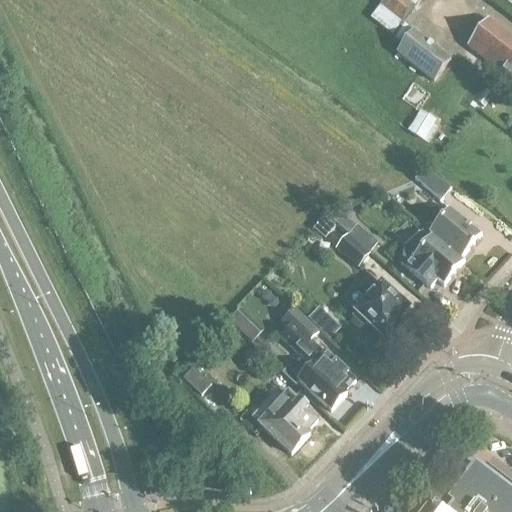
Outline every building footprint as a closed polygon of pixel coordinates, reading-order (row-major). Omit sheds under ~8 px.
[(414,7),(419,0),(385,0),(371,19),(393,36),(415,7),(414,7)] [(511,82),(511,37),(488,19),(466,47),(511,82)] [(395,39),(403,45),(395,56),(433,84),(449,61),(412,34),(414,31),(406,26),(395,39)] [(97,35),(53,57),(65,81),(56,85),(62,96),(83,86),(78,74),(108,59),(97,35)] [(187,70),(171,82),(185,101),(190,98),(221,75),(199,45),(179,59),(187,70)] [(221,75),(190,98),(204,117),(228,100),(236,110),(255,96),(248,85),(240,91),(225,72),(221,75)] [(83,86),(62,96),(68,108),(76,104),(87,126),(130,104),(120,82),(89,97),(83,86)] [(249,121),(233,133),(247,153),(251,150),(283,127),(261,97),(241,111),(249,121)] [(130,104),(87,126),(98,147),(89,152),(95,163),(116,153),(111,141),(141,126),(130,104)] [(438,129),(434,126),(437,121),(422,112),(409,133),(428,145),(438,129)] [(283,127),(251,150),(266,169),(293,149),(301,160),(320,145),(313,135),(302,143),(287,123),(283,127)] [(330,143),(287,175),(304,198),(320,186),(327,196),(355,176),(345,162),(330,143)] [(116,153),(95,163),(100,175),(109,170),(120,192),(163,171),(153,149),(122,164),(116,153)] [(163,171),(120,192),(131,214),(122,218),(127,230),(138,224),(149,219),(143,208),(174,192),(163,171)] [(431,173),(430,174),(415,182),(440,204),(451,188),(431,173)] [(428,233),(462,262),(482,239),(448,210),(428,233)] [(138,224),(127,230),(133,241),(142,237),(153,259),(196,237),(185,216),(155,231),(149,219),(138,224)] [(357,227),(355,230),(348,238),(370,256),(377,248),(379,245),(357,227)] [(462,262),(428,233),(422,239),(418,235),(402,247),(399,267),(428,292),(435,284),(442,290),(464,264),(462,262)] [(196,237),(153,259),(163,280),(155,285),(160,296),(164,295),(182,286),(176,274),(207,259),(196,237)] [(348,238),(337,252),(359,270),(370,256),(348,238)] [(182,286),(164,295),(182,332),(212,317),(207,305),(225,296),(212,271),(182,286)] [(351,299),(351,305),(360,313),(354,320),(366,330),(369,327),(386,343),(400,327),(397,325),(410,311),(394,296),(396,293),(386,284),(381,289),(372,281),(362,293),(356,293),(351,299)] [(330,338),(341,327),(320,306),(308,317),(330,338)] [(253,341),(260,334),(238,312),(231,320),(253,341)] [(279,343),(312,372),(300,385),(332,414),(347,397),(344,395),(354,384),(324,358),(311,346),(319,337),(292,314),(280,328),(287,335),(279,343)] [(170,345),(159,350),(164,359),(175,353),(170,345)] [(283,375),(296,387),(302,381),(289,368),(283,375)] [(194,369),(183,381),(202,398),(212,387),(194,369)] [(309,434),(319,423),(288,395),(260,427),(292,456),(310,436),(309,434)] [(511,511),(511,488),(485,468),(480,474),(475,470),(448,505),(455,510),(452,511),(511,511)]
